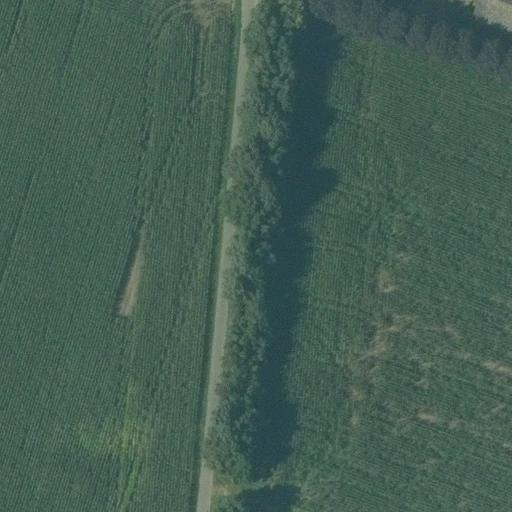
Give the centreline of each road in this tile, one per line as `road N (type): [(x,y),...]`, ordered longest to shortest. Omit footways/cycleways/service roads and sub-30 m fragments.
road 1 (unclassified): [(201,511),(250,0)]
road 2 (unclassified): [(351,0),(511,57)]
